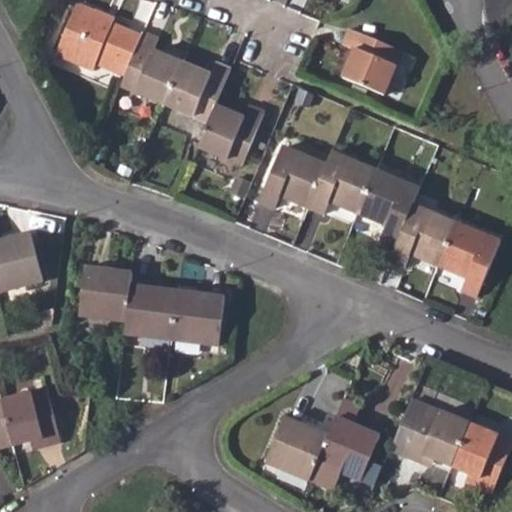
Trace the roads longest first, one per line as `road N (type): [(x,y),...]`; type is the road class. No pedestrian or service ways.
road 1 (residential): [(338,296),(72,196),(45,163)]
road 2 (residential): [(338,296),(299,349),(166,437)]
road 3 (residential): [(511,367),(338,296)]
road 4 (residential): [(166,437),(47,511)]
